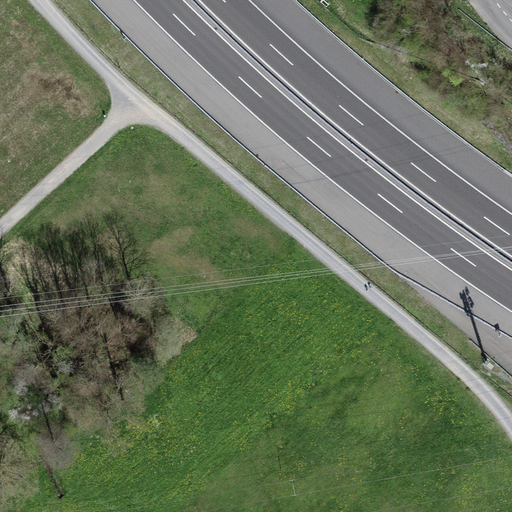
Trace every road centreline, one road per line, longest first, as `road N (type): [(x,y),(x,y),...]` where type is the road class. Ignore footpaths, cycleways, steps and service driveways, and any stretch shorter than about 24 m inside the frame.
road 1 (track): [(511,427),(433,344),(139,100),(40,0)]
road 2 (motorway): [(159,0),(310,139),(511,289)]
road 3 (motorway): [(511,237),(337,105),(223,0)]
road 4 (track): [(139,100),(0,228)]
